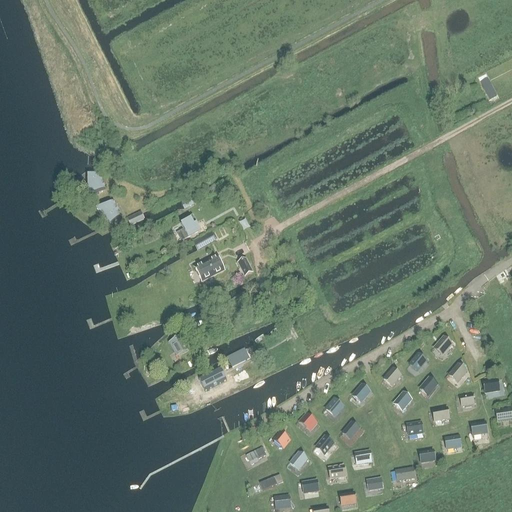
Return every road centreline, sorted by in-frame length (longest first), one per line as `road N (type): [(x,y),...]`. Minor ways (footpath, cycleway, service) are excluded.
road 1 (track): [(511,101),(275,230),(258,223),(230,170),(168,193),(129,190)]
road 2 (track): [(511,260),(409,335),(246,429)]
